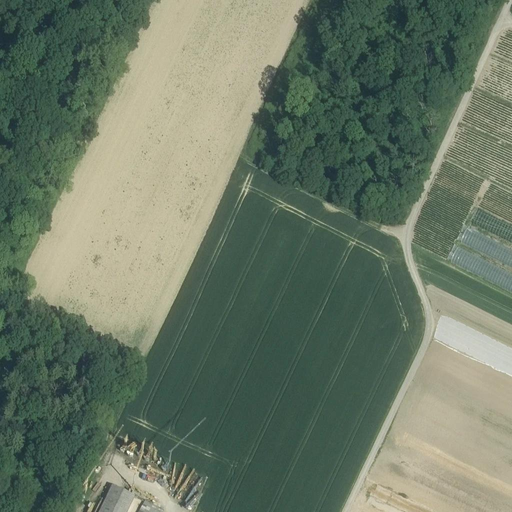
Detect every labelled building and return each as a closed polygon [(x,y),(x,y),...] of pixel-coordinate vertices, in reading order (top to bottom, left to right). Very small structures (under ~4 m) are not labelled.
[(511,248),(466,229),(459,244),(511,267),(511,248)] [(449,264),(511,290),(511,271),(456,249),(449,264)] [(511,272),(511,268),(500,263),(498,266),(511,272)] [(165,462),(120,440),(110,460),(155,482),(165,462)] [(112,488),(100,511),(127,511),(134,498),(112,488)] [(162,511),(145,502),(139,511),(162,511)]
